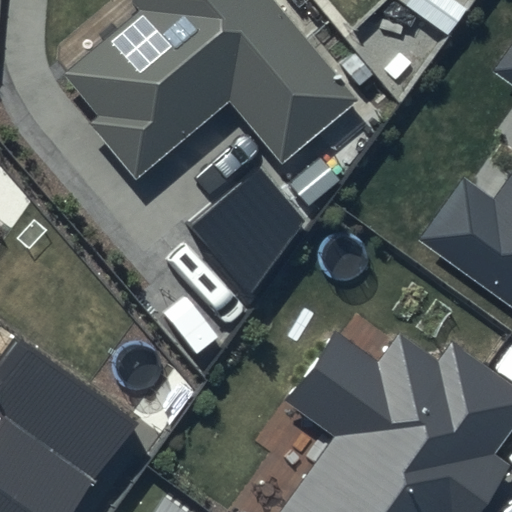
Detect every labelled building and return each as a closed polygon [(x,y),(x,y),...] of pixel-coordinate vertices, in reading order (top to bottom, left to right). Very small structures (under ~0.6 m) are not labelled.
[(127,0),(134,8),(56,67),(136,174),(229,104),(275,166),(350,110),(266,0),(127,0)] [(511,31),(489,60),(511,74),(511,157),(486,190),(464,174),(418,232),(511,298),(511,31)] [(330,430),(271,511),(471,511),(506,457),(492,449),(511,425),(511,386),(442,337),(430,356),(388,334),(368,359),(324,330),(276,390),(330,430)] [(0,511),(61,511),(130,414),(10,332),(0,346),(0,511)] [(179,511),(154,494),(141,511),(179,511)]
